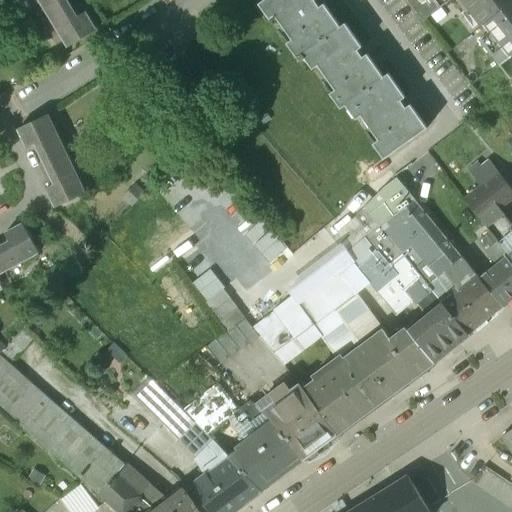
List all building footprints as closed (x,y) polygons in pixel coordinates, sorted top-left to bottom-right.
[(38,0),(45,11),(62,0),(38,0)] [(65,0),(62,0),(45,11),(67,48),(95,31),(85,13),(76,18),(65,0)] [(319,0),(265,0),(258,5),(269,19),(274,15),(291,40),(286,44),(296,58),(302,54),(339,27),(319,0)] [(410,0),(407,2),(423,22),(441,7),(435,0),(410,0)] [(511,2),(511,0),(455,0),(469,17),(472,14),(482,26),(483,26),(511,2)] [(511,56),(511,2),(483,26),(509,59),(511,56)] [(11,18),(0,23),(0,25),(4,32),(15,26),(11,18)] [(382,78),(344,24),(339,27),(302,54),(312,69),(317,65),(335,91),(330,94),(340,108),(345,105),(382,78)] [(19,34),(15,26),(4,32),(8,40),(19,34)] [(425,128),(387,75),(382,78),(345,105),(355,120),(360,116),(378,141),(373,144),(384,159),(425,128)] [(113,111),(103,120),(109,127),(120,119),(113,111)] [(47,116),(17,130),(24,144),(54,131),(47,116)] [(120,119),(109,127),(115,133),(125,124),(120,119)] [(54,131),(24,144),(26,148),(34,144),(44,165),(66,155),(54,131)] [(84,194),(66,155),(44,165),(54,186),(46,190),(55,208),(84,194)] [(511,199),(511,190),(490,162),(472,176),(481,188),(465,201),(508,257),(511,253),(511,242),(508,237),(511,235),(502,223),(507,219),(499,209),(511,199)] [(144,194),(136,186),(129,192),(139,201),(144,194)] [(139,201),(129,192),(123,199),(132,207),(139,201)] [(463,259),(416,201),(379,226),(406,259),(422,246),(446,273),(463,259)] [(9,242),(0,247),(0,273),(0,274),(38,254),(22,225),(5,234),(9,242)] [(511,261),(508,257),(479,279),(502,307),(511,299),(511,261)] [(67,278),(58,270),(46,284),(55,291),(67,278)] [(153,282),(187,332),(205,320),(170,270),(153,282)] [(479,279),(475,274),(449,295),(451,297),(443,304),(468,335),(502,307),(479,279)] [(338,281),(262,334),(276,354),(312,328),(313,328),(351,299),(338,281)] [(443,304),(432,291),(416,304),(426,317),(408,332),(434,363),(468,335),(443,304)] [(391,341),(356,294),(351,299),(313,328),(336,357),(312,375),(315,380),(303,389),(337,434),(417,376),(434,363),(408,332),(406,329),(391,341)] [(244,318),(206,346),(222,364),(231,357),(251,343),(260,337),(244,318)] [(213,441),(150,378),(134,394),(180,439),(179,439),(197,457),(213,441)] [(300,385),(289,392),(284,386),(256,406),(272,425),(274,426),(302,460),(305,458),(306,458),(323,445),(337,434),(303,389),(300,385)] [(126,466),(70,418),(44,447),(120,511),(154,511),(156,511),(117,476),(126,466)] [(272,425),(255,437),(254,436),(238,448),(239,450),(229,457),(230,458),(262,490),(302,460),(274,426),(272,425)] [(511,429),(502,436),(511,450),(511,429)] [(230,458),(208,474),(206,473),(196,480),(198,482),(187,490),(203,511),(232,511),(262,490),(230,458)] [(430,511),(408,476),(350,511),(430,511)] [(82,488),(62,503),(68,511),(90,511),(97,508),(82,488)] [(186,489),(156,511),(154,511),(203,511),(187,490),(186,489)]
